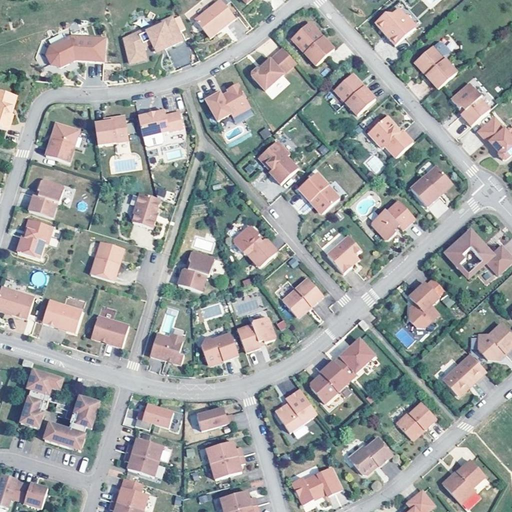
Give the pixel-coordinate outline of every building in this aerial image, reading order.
[(220,0),(216,0),(194,18),(208,36),(234,17),(220,0)] [(401,0),(399,0),(375,21),(394,44),(414,27),(413,25),(401,11),(407,6),(401,0)] [(407,6),(401,11),(413,25),(418,20),(407,6)] [(144,27),(122,37),(126,53),(142,50),(141,45),(150,41),(153,48),(170,40),(171,43),(181,38),(170,15),(161,19),(162,22),(145,30),(144,27)] [(161,19),(144,27),(145,30),(162,22),(161,19)] [(308,20),(290,37),(315,64),(333,48),(321,35),(320,37),(316,33),(316,29),(308,20)] [(68,34),(48,45),(43,53),(48,63),(57,66),(73,58),(102,60),(103,36),(68,34)] [(434,44),(444,56),(448,52),(449,48),(442,41),(438,40),(434,44)] [(433,43),(414,60),(420,67),(423,67),(427,72),(426,73),(438,88),(457,71),(444,56),(434,44),(433,43)] [(172,67),(185,66),(184,47),(171,48),(172,67)] [(295,62),(282,47),(269,58),(268,57),(263,61),(262,64),(258,68),(256,68),(251,72),(251,74),(264,89),(295,62)] [(142,50),(126,53),(128,62),(144,58),(142,50)] [(349,74),(333,88),(357,115),(375,98),(363,85),(361,87),(358,84),(358,80),(353,74),(349,74)] [(469,82),(451,98),(460,107),(461,106),(465,109),(463,111),(461,113),(471,125),(489,109),(479,98),(481,96),(469,82)] [(218,90),(204,98),(217,120),(230,113),(232,116),(250,106),(238,85),(235,84),(229,88),(228,91),(221,95),(218,90)] [(13,93),(0,89),(0,127),(4,128),(8,112),(7,112),(5,111),(7,104),(9,105),(13,93)] [(163,109),(137,115),(141,136),(157,132),(182,127),(178,110),(164,113),(163,109)] [(371,128),(368,131),(381,147),(384,145),(395,157),(412,142),(401,129),(400,130),(398,131),(393,126),(395,124),(386,114),(380,120),(378,117),(373,122),(375,124),(371,128)] [(102,121),(93,122),(96,144),(127,139),(124,118),(120,115),(114,116),(111,119),(102,121)] [(477,131),(492,147),(495,147),(498,152),(498,154),(502,159),(505,159),(511,153),(511,136),(508,132),(494,116),(477,131)] [(76,129),(56,122),(53,124),(51,131),(52,134),(51,139),(49,138),(43,155),(67,162),(76,129)] [(264,139),(271,135),(266,127),(259,132),(264,139)] [(159,140),(157,132),(141,136),(143,143),(146,145),(157,143),(159,140)] [(276,139),(257,156),(265,164),(266,163),(271,168),(270,169),(268,171),(280,183),(297,168),(286,155),(289,153),(276,139)] [(115,145),(118,154),(130,151),(127,141),(115,145)] [(322,155),(329,151),(324,144),(318,148),(322,155)] [(436,165),(410,188),(426,206),(439,194),(437,193),(441,190),(444,190),(452,183),(436,165)] [(374,176),(370,170),(365,175),(369,180),(374,176)] [(382,171),(377,176),(380,180),(385,175),(382,171)] [(315,172),(297,188),(309,201),(311,199),(315,204),(314,207),(319,212),(322,212),(338,197),(315,172)] [(41,178),(38,180),(35,190),(38,190),(36,195),(34,194),(31,194),(27,210),(50,217),(54,201),(57,202),(61,188),(60,184),(41,178)] [(159,198),(138,192),(132,213),(133,213),(131,221),(151,228),(154,219),(153,218),(154,212),(159,198)] [(428,207),(437,218),(448,209),(439,198),(428,207)] [(414,218),(398,201),(385,211),(384,210),(371,221),(371,224),(384,239),(388,239),(395,232),(393,230),(398,226),(401,230),(414,218)] [(20,235),(15,251),(38,258),(42,242),(46,243),(51,225),(27,218),(24,228),(26,229),(24,236),(22,235),(20,235)] [(247,226),(233,239),(232,241),(242,253),(246,253),(256,265),(259,265),(275,253),(275,249),(266,239),(262,239),(260,241),(256,236),(258,234),(251,226),(247,226)] [(470,230),(446,252),(457,265),(465,258),(462,255),(470,247),(483,262),(486,260),(497,273),(511,260),(511,257),(501,246),(492,254),(470,230)] [(326,253),(344,238),(340,233),(322,249),(326,253)] [(348,236),(327,255),(343,273),(352,266),(351,265),(350,264),(356,258),(354,256),(355,254),(361,250),(348,236)] [(211,251),(214,243),(196,238),(194,247),(211,251)] [(120,246),(99,240),(89,273),(113,280),(118,263),(115,263),(117,257),(120,256),(122,249),(120,246)] [(192,251),(189,253),(187,259),(188,262),(186,269),(184,268),(181,270),(176,283),(200,291),(205,274),(207,275),(213,257),(192,251)] [(359,258),(355,254),(354,256),(356,258),(350,264),(351,265),(359,258)] [(307,278),(282,300),(295,315),(299,315),(305,310),(305,307),(308,304),(310,305),(322,294),(307,278)] [(426,284),(437,296),(444,289),(433,278),(426,284)] [(424,282),(409,296),(415,302),(417,304),(409,312),(409,319),(416,327),(423,327),(438,313),(431,305),(439,297),(437,296),(426,284),(424,282)] [(0,286),(0,310),(25,318),(32,296),(0,286)] [(453,301),(447,294),(442,299),(448,306),(453,301)] [(81,309),(48,299),(41,321),(58,326),(59,325),(65,327),(64,328),(75,332),(81,309)] [(237,312),(256,309),(255,302),(236,306),(237,312)] [(204,318),(221,313),(219,305),(202,310),(204,318)] [(127,325),(96,315),(89,336),(97,339),(99,338),(104,340),(105,341),(120,346),(127,325)] [(251,323),(236,329),(244,352),(259,346),(258,344),(258,342),(262,340),(263,342),(273,339),(274,335),(267,317),(264,316),(252,320),(251,323)] [(283,320),(276,324),(281,331),(287,327),(283,320)] [(479,334),(479,349),(487,359),(499,359),(499,356),(503,352),(505,353),(511,346),(511,336),(500,323),(486,334),(479,334)] [(168,334),(155,330),(148,353),(164,357),(166,357),(170,358),(171,359),(180,362),(182,352),(177,351),(183,334),(169,330),(168,334)] [(237,354),(229,333),(211,339),(205,335),(200,346),(206,363),(209,364),(215,362),(216,359),(221,358),(222,360),(237,354)] [(359,339),(333,361),(348,378),(354,373),(353,373),(373,357),(359,339)] [(442,379),(456,395),(471,381),(472,383),(485,372),(470,355),(442,379)] [(309,387),(324,403),(349,380),(348,378),(333,361),(332,360),(320,372),(321,373),(322,375),(318,379),(314,379),(310,383),(309,387)] [(62,378),(32,369),(27,382),(32,384),(30,389),(48,394),(50,387),(59,389),(62,378)] [(471,381),(456,395),(457,396),(472,383),(471,381)] [(48,394),(30,389),(27,397),(39,400),(37,410),(43,412),(48,394)] [(299,389),(285,398),(288,402),(289,404),(285,407),(281,406),(277,410),(276,413),(289,432),(316,414),(299,389)] [(98,401),(77,395),(72,412),(77,414),(74,423),(84,426),(86,426),(88,420),(92,421),(98,401)] [(39,400),(27,397),(21,419),(29,421),(28,425),(38,428),(43,412),(37,410),(39,400)] [(171,411),(143,402),(141,410),(136,408),(133,416),(148,421),(166,426),(171,411)] [(407,412),(395,423),(409,438),(421,427),(423,429),(435,418),(421,402),(409,413),(407,412)] [(199,431),(232,422),(230,414),(225,415),(223,407),(195,416),(199,431)] [(77,414),(72,412),(67,428),(82,433),(84,426),(74,423),(77,414)] [(148,421),(133,416),(131,423),(146,428),(148,421)] [(67,428),(47,422),(42,439),(71,447),(73,443),(80,445),(84,433),(82,433),(67,428)] [(305,425),(293,432),(297,439),(309,431),(305,425)] [(421,427),(409,438),(411,440),(423,429),(421,427)] [(161,444),(133,436),(131,443),(126,442),(123,450),(156,460),(161,444)] [(363,446),(348,457),(362,474),(364,474),(370,469),(371,465),(370,464),(373,461),(376,464),(377,465),(391,454),(378,437),(364,448),(363,446)] [(209,464),(242,455),(240,447),(234,448),(232,441),(204,449),(209,464)] [(186,457),(194,457),(194,449),(187,449),(186,457)] [(156,460),(123,450),(121,457),(126,459),(124,467),(151,475),(156,460)] [(213,480),(241,472),(239,464),(244,463),(242,455),(209,464),(213,480)] [(450,475),(441,483),(459,503),(474,490),(471,487),(483,476),(469,460),(456,471),(458,473),(452,478),(450,475)] [(302,476),(291,482),(302,505),(326,493),(328,496),(341,489),(330,466),(303,479),(302,476)] [(200,470),(191,473),(194,481),(203,478),(200,470)] [(0,473),(0,474),(0,505),(5,508),(9,497),(23,501),(22,502),(40,508),(46,487),(34,483),(32,487),(28,486),(29,484),(14,479),(13,482),(9,480),(10,476),(0,473)] [(121,476),(118,486),(136,491),(139,481),(121,476)] [(136,491),(118,486),(116,494),(110,492),(108,500),(141,509),(145,494),(136,491)] [(222,511),(229,511),(256,505),(254,497),(248,499),(246,491),(218,498),(222,511)] [(426,498),(413,509),(415,511),(436,511),(437,511),(426,498)] [(140,511),(141,509),(108,500),(106,508),(111,509),(110,511),(140,511)]
